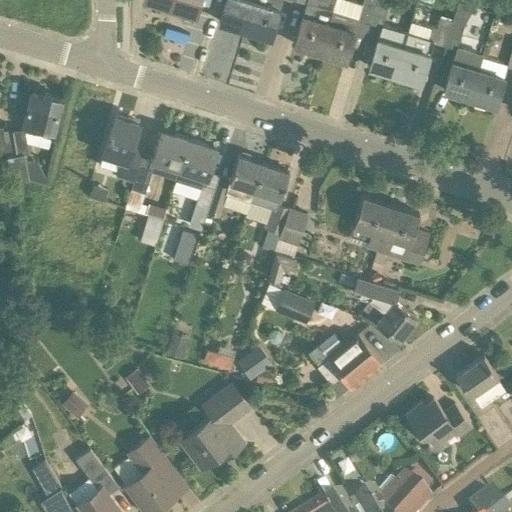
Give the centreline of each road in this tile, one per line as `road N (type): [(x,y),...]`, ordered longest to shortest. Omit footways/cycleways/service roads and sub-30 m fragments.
road 1 (residential): [(511,205),(412,163),(108,73)]
road 2 (tertiary): [(223,511),(511,296)]
